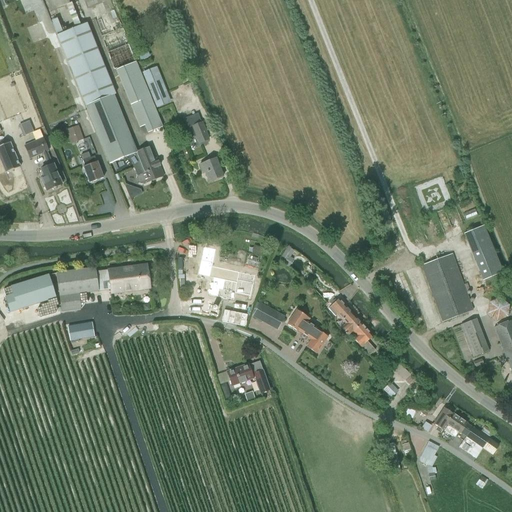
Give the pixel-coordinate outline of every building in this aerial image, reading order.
[(80,14),(75,16),(78,26),(83,24),(80,14)] [(55,19),(59,33),(65,32),(61,17),(55,19)] [(95,32),(101,30),(97,21),(92,23),(95,32)] [(115,95),(87,24),(56,37),(68,67),(69,67),(108,165),(129,157),(137,177),(138,177),(136,180),(138,183),(141,184),(143,183),(144,185),(162,177),(150,147),(136,153),(113,96),(115,95)] [(145,49),(136,52),(140,60),(148,56),(145,49)] [(161,128),(135,63),(116,71),(139,128),(139,127),(145,125),(149,133),(148,133),(148,134),(161,128)] [(156,69),(143,74),(153,99),(166,94),(156,69)] [(29,121),(18,126),(23,137),(33,132),(29,121)] [(208,141),(201,124),(192,128),(199,145),(208,141)] [(82,140),(77,127),(66,131),(71,144),(82,140)] [(40,178),(46,192),(62,186),(53,165),(52,166),(46,153),(48,152),(42,139),(24,147),(29,160),(43,154),(48,167),(40,171),(43,177),(40,178)] [(0,147),(0,162),(5,174),(20,168),(9,143),(0,147)] [(80,157),(83,162),(85,168),(83,169),(88,184),(102,179),(97,163),(96,164),(93,158),(89,159),(87,154),(80,157)] [(209,183),(223,178),(215,160),(199,166),(203,175),(205,174),(209,183)] [(463,233),(473,256),(482,280),(502,272),(482,225),(463,233)] [(201,253),(196,276),(209,279),(205,296),(232,301),(233,297),(248,300),(253,279),(208,269),(211,255),(201,253)] [(451,254),(445,256),(421,266),(442,322),(472,311),(451,254)] [(111,295),(150,289),(146,265),(107,271),(96,273),(95,268),(56,274),(59,297),(110,291),(111,295)] [(12,295),(5,297),(9,313),(56,298),(48,275),(10,287),(12,295)] [(489,304),(487,315),(497,322),(508,318),(509,306),(500,299),(489,304)] [(339,300),(337,302),(328,310),(334,316),(336,314),(345,325),(341,329),(348,336),(352,332),(360,324),(339,300)] [(284,318),(259,304),(252,317),(277,330),(284,318)] [(318,351),(327,337),(317,331),(318,330),(307,322),(309,319),(295,310),(286,324),(297,332),(298,330),(312,339),(308,345),(318,351)] [(472,357),(487,351),(475,320),(460,325),(472,357)] [(511,373),(511,322),(511,320),(493,328),(511,373)] [(92,324),(68,328),(70,343),(78,342),(78,340),(94,337),(92,324)] [(352,332),(356,337),(353,339),(360,348),(361,347),(369,355),(374,351),(366,342),(372,337),(360,324),(352,332)] [(475,368),(483,365),(481,360),(473,363),(475,368)] [(404,381),(409,375),(395,361),(389,367),(404,381)] [(262,371),(259,362),(248,366),(247,365),(233,370),(232,369),(228,370),(228,372),(226,372),(231,387),(252,379),(254,378),(253,374),(262,371)] [(254,378),(260,394),(269,391),(262,371),(253,374),(254,378)] [(391,397),(396,391),(389,384),(383,389),(391,397)] [(446,424),(453,414),(443,408),(432,424),(441,430),(445,424),(446,424)] [(447,425),(444,430),(450,435),(455,430),(459,433),(465,437),(471,428),(466,424),(461,420),(453,414),(446,424),(447,425)] [(427,433),(431,427),(425,423),(421,429),(427,433)] [(482,448),(488,439),(471,428),(465,437),(458,447),(469,453),(476,443),(482,448)] [(488,439),(482,448),(492,454),(498,445),(488,439)] [(426,446),(422,453),(431,458),(435,451),(437,448),(427,442),(426,446)] [(481,476),(475,485),(482,489),(487,481),(481,476)]
